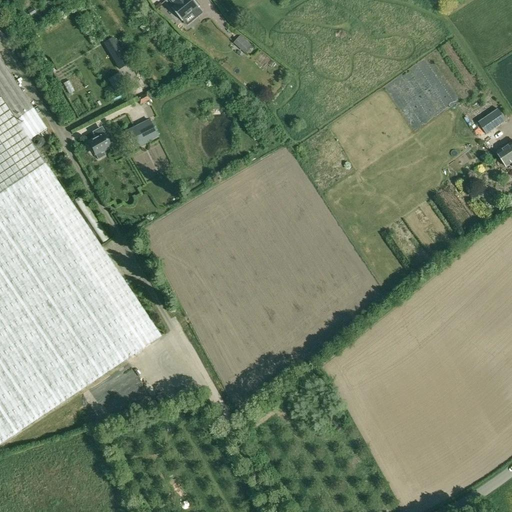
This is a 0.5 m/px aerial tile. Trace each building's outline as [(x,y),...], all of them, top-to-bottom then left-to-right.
[(168,0),(174,7),(172,8),(171,8),(182,21),(182,20),(198,7),(198,8),(199,7),(193,0),(168,0)] [(251,46),(240,36),(234,43),(244,53),(245,51),(247,53),(253,47),(251,45),(251,46)] [(104,46),(101,48),(104,54),(108,52),(119,70),(128,65),(112,38),(103,43),(104,46)] [(0,444),(161,336),(29,140),(46,128),(0,59),(0,444)] [(127,84),(120,72),(117,73),(116,70),(110,74),(112,77),(108,79),(115,91),(127,84)] [(23,85),(26,93),(32,90),(29,83),(23,85)] [(149,99),(146,93),(136,98),(139,105),(149,99)] [(478,122),(486,135),(506,121),(498,109),(478,122)] [(125,131),(134,149),(158,137),(149,119),(125,131)] [(96,138),(88,143),(89,144),(88,145),(92,153),(94,153),(95,155),(101,151),(102,152),(110,147),(107,141),(112,139),(108,132),(105,134),(102,127),(92,132),(96,138)] [(511,141),(496,153),(506,167),(511,162),(511,141)] [(123,250),(118,252),(136,280),(141,277),(123,250)]
